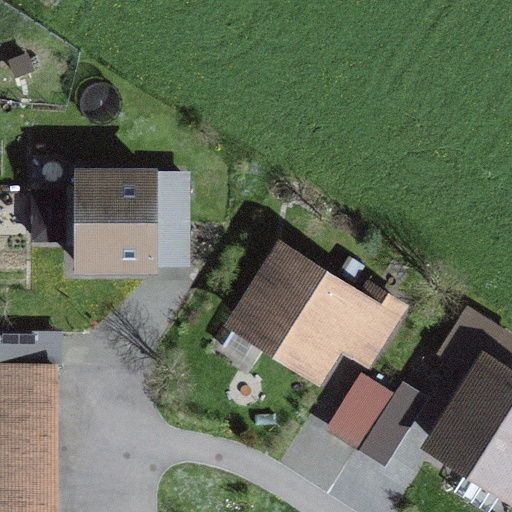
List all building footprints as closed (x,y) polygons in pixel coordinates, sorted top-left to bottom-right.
[(78,265),(153,265),(154,174),(78,175),(78,265)] [(401,305),(369,284),(358,302),(281,254),(239,319),(318,369),(339,336),(369,355),(401,305)] [(511,337),(468,309),(441,352),(478,375),(435,443),(508,489),(511,482),(511,378),(492,366),(511,337)] [(0,322),(0,351),(53,350),(52,320),(0,322)] [(0,364),(0,394),(54,394),(54,364),(0,364)] [(406,389),(363,456),(389,472),(431,405),(406,389)] [(0,394),(0,424),(54,424),(54,394),(0,394)] [(0,424),(0,454),(54,454),(54,424),(0,424)] [(0,454),(0,484),(54,484),(54,454),(0,454)] [(0,484),(0,511),(53,511),(54,484),(0,484)]
